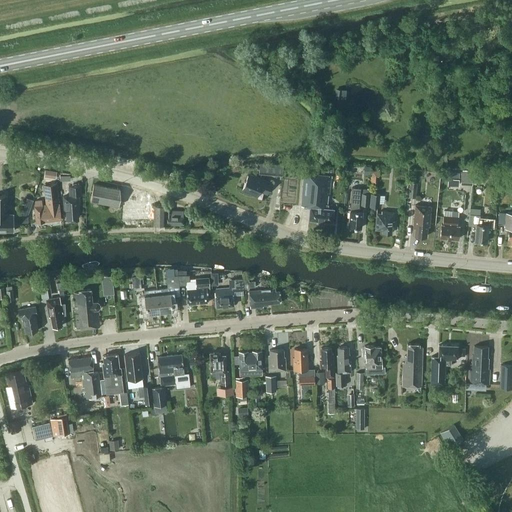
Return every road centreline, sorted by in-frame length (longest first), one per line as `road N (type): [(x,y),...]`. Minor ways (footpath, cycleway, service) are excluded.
road 1 (tertiary): [(511,266),(307,241),(110,173),(0,153)]
road 2 (unclassified): [(0,361),(161,333),(380,317),(511,324)]
road 3 (primary): [(0,68),(341,0)]
